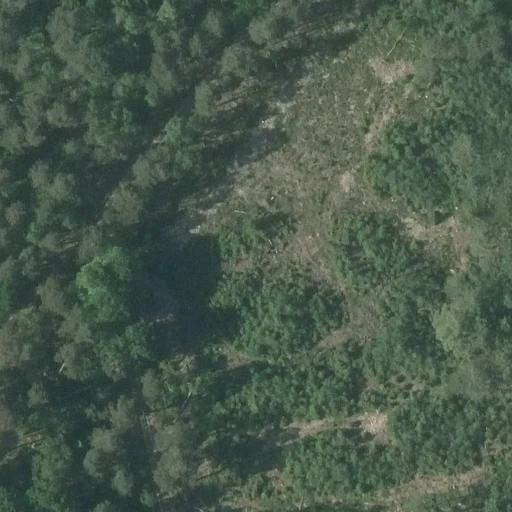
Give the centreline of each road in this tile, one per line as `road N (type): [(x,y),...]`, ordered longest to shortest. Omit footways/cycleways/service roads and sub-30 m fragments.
road 1 (track): [(51,0),(170,511)]
road 2 (track): [(0,314),(291,0)]
